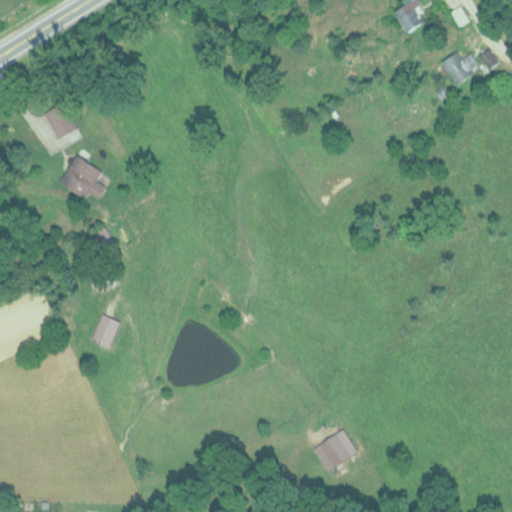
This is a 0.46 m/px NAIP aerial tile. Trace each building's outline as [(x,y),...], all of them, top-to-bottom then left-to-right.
[(429,20),(416,0),(410,0),(396,10),(410,32),(429,20)] [(483,54),(491,65),(498,60),(490,49),(483,54)] [(443,62),(459,83),(482,66),(472,52),(464,58),(459,50),(443,62)] [(77,132),(71,103),(49,107),(55,136),(77,132)] [(105,170),(78,154),(61,183),(86,198),(89,193),(100,199),(108,185),(99,180),(105,170)] [(91,338),(110,347),(122,322),(103,313),(91,338)] [(308,423),(295,408),(283,420),(296,434),(308,423)]
